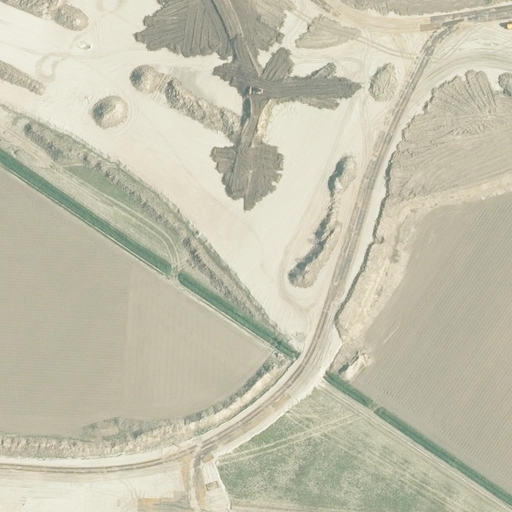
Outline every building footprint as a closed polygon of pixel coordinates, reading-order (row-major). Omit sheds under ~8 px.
[(122,0),(113,7),(124,21),(133,14),(122,0)] [(135,0),(122,0),(133,14),(141,7),(135,0)] [(254,0),(246,0),(237,4),(241,14),(257,8),(254,0)] [(336,0),(332,0),(319,4),(323,14),(339,9),(336,0)] [(479,0),(474,0),(462,3),(465,14),(482,9),(479,0)] [(113,7),(105,15),(116,28),(124,21),(113,7)] [(257,8),(241,14),(245,24),(261,18),(257,8)] [(339,9),(323,14),(326,25),(343,20),(339,9)] [(482,9),(465,14),(468,24),(485,20),(482,9)] [(395,28),(394,29),(396,37),(418,31),(415,21),(420,20),(418,13),(406,16),(408,22),(395,26),(395,28)] [(105,15),(96,22),(107,35),(116,28),(105,15)] [(261,18),(245,24),(249,34),(265,28),(261,18)] [(343,20),(326,25),(329,35),(346,30),(343,20)] [(485,20),(468,24),(471,35),(488,31),(485,20)] [(265,28),(249,34),(253,45),(270,38),(265,28)] [(346,30),(329,35),(332,46),(349,41),(346,30)] [(418,31),(396,37),(397,37),(400,48),(413,44),(415,50),(427,47),(425,40),(420,42),(418,31)] [(488,31),(471,35),(474,46),(491,41),(488,31)] [(270,38),(253,45),(257,55),(274,48),(270,38)] [(349,41),(332,46),(335,56),(352,51),(349,41)] [(491,41),(474,46),(476,56),(493,52),(491,41)] [(274,48),(257,55),(261,65),(278,59),(274,48)] [(352,51),(335,56),(339,67),(356,62),(352,51)] [(493,52),(476,56),(479,67),(496,62),(493,52)] [(409,62),(402,63),(404,76),(419,74),(420,80),(433,78),(432,71),(426,72),(424,59),(417,61),(409,62)] [(496,62),(479,67),(482,78),(499,73),(496,62)] [(422,97),(407,99),(409,113),(416,111),(424,110),(431,109),(429,96),(435,95),(434,88),(421,90),(422,97)] [(270,110),(270,120),(288,120),(288,110),(270,110)] [(348,128),(363,128),(363,115),(341,115),(341,128),(335,127),(335,135),(348,135),(348,128)] [(270,120),(270,130),(288,130),(288,120),(270,120)] [(416,128),(410,128),(411,142),(426,141),(426,147),(439,146),(439,139),(433,140),(432,127),(425,127),(416,128)] [(270,130),(270,140),(288,140),(288,130),(270,130)] [(511,132),(502,136),(508,153),(511,151),(511,132)] [(502,136),(491,141),(498,157),(508,153),(502,136)] [(270,140),(270,150),(288,150),(288,140),(270,140)] [(491,141),(481,145),(488,161),(498,157),(491,141)] [(343,164),(365,164),(365,150),(350,150),(350,144),(337,144),(337,151),(343,151),(343,164)] [(481,145),(471,149),(478,165),(488,161),(481,145)] [(471,149),(461,153),(467,169),(478,165),(471,149)] [(270,150),(270,161),(288,160),(288,150),(270,150)] [(411,168),(410,168),(410,175),(411,175),(412,183),(426,182),(424,163),(430,163),(430,156),(417,157),(418,163),(411,163),(411,168)] [(270,161),(270,171),(288,171),(288,160),(270,161)] [(270,171),(270,181),(288,181),(288,171),(270,171)] [(353,196),(363,196),(362,182),(347,182),(347,176),(334,176),(334,183),(340,183),(341,196),(342,196),(342,197),(353,197),(353,196)] [(270,181),(270,191),(288,191),(288,181),(270,181)] [(270,191),(270,201),(288,201),(288,191),(270,191)]
